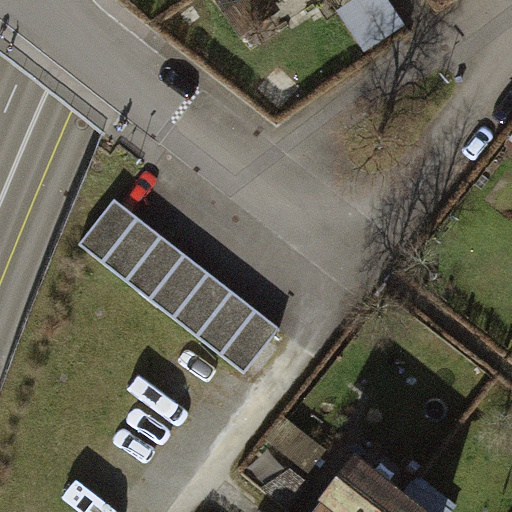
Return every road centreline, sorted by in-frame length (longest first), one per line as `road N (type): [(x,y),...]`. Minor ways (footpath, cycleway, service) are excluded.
road 1 (residential): [(258,179),(369,261),(511,77)]
road 2 (track): [(181,511),(350,329),(369,261)]
road 3 (residential): [(258,179),(511,1)]
road 4 (residential): [(48,0),(258,179)]
road 5 (secondary): [(0,206),(91,0)]
